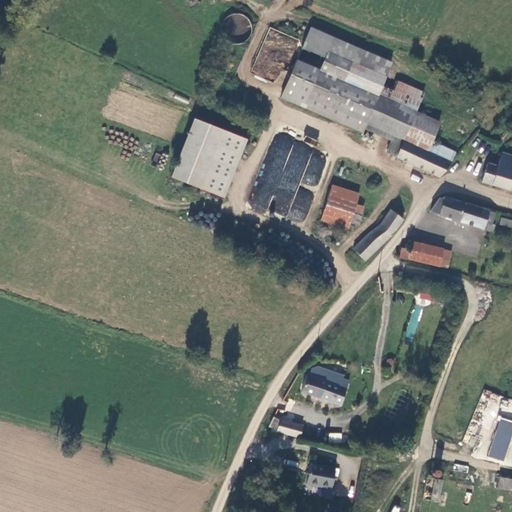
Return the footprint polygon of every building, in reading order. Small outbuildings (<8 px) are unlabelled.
[(389,60),(309,27),(301,47),(320,56),(315,67),(297,59),(281,96),(363,132),(366,124),(382,88),(387,78),(382,76),(389,60)] [(423,94),(387,78),(382,88),(419,105),(423,94)] [(483,90),(468,87),(466,96),(482,99),(483,90)] [(419,105),(382,88),(366,124),(403,141),(415,112),(419,105)] [(440,124),(415,112),(403,141),(402,142),(427,153),(431,142),(440,124)] [(246,138),(194,117),(170,176),(223,197),(246,138)] [(387,153),(440,177),(452,163),(450,163),(427,153),(402,142),(394,138),(387,153)] [(326,159),(272,140),(249,203),(304,223),(314,194),(298,188),(301,181),(316,186),(326,159)] [(455,152),(431,142),(427,153),(450,163),(455,152)] [(482,181),(511,191),(511,155),(502,152),(497,166),(487,163),(482,181)] [(324,214),(359,224),(363,206),(355,204),(358,192),(332,185),(324,214)] [(443,200),(438,198),(429,212),(483,229),(485,222),(490,224),(494,213),(445,197),(443,200)] [(353,249),(365,261),(391,236),(404,219),(390,209),(379,223),(353,249)] [(511,219),(500,217),(499,223),(511,225),(511,219)] [(494,225),(490,224),(485,222),(483,229),(492,232),(494,225)] [(409,260),(447,269),(452,251),(414,241),(411,251),(409,260)] [(346,255),(358,268),(365,261),(353,249),(346,255)] [(400,258),(409,260),(411,251),(402,249),(400,258)] [(419,299),(435,300),(436,293),(420,292),(419,299)] [(430,302),(418,297),(404,338),(411,341),(423,306),(428,307),(430,302)] [(324,396),(348,406),(355,388),(308,372),(297,389),(324,396)] [(503,461),(511,435),(511,420),(500,417),(487,456),(503,461)] [(280,420),(276,432),(298,439),(302,427),(280,420)] [(328,442),(341,443),(342,433),(329,432),(328,442)] [(310,463),(306,485),(330,490),(335,469),(310,463)] [(467,474),(469,466),(454,463),(452,471),(467,474)] [(441,478),(442,471),(433,469),(432,476),(441,478)] [(511,488),(511,478),(500,476),(498,485),(511,488)] [(511,511),(511,494),(425,478),(419,511),(511,511)]
